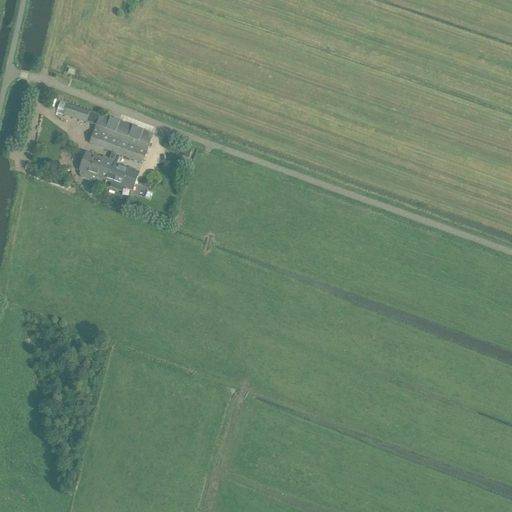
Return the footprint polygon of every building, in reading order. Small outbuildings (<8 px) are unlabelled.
[(59,104),(56,113),(60,114),(63,115),(86,123),(96,126),(100,115),(90,112),(67,104),(60,102),(59,104)] [(96,126),(94,132),(128,145),(147,152),(153,135),(127,125),(110,119),(100,115),(96,126)] [(80,172),(79,174),(81,178),(92,182),(96,180),(97,178),(98,178),(106,181),(113,164),(116,154),(120,156),(124,157),(128,145),(94,132),(89,144),(112,152),(109,159),(108,162),(102,159),(86,153),(79,171),(80,172)] [(128,145),(124,157),(143,164),(147,152),(128,145)] [(183,147),(180,156),(188,159),(191,150),(183,147)] [(113,164),(106,181),(111,183),(109,187),(122,192),(123,188),(132,191),(139,173),(116,165),(113,164)]
